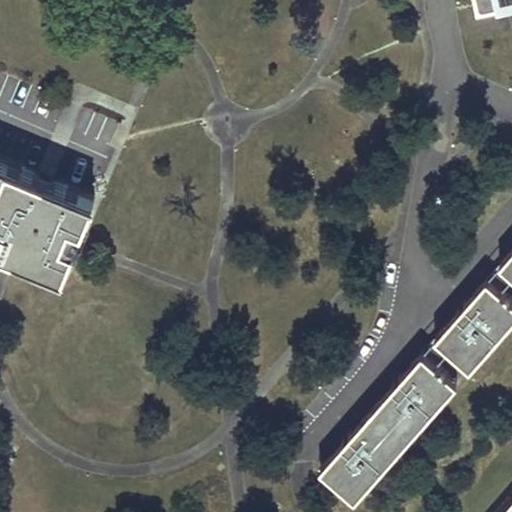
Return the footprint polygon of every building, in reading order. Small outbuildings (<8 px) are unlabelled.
[(0,244),(12,249),(64,271),(76,243),(63,238),(71,218),(83,224),(95,195),(0,156),(0,244)] [(76,243),(83,224),(71,218),(63,238),(76,243)] [(511,270),(511,247),(500,260),(511,270)] [(511,270),(500,260),(487,275),(501,287),(511,274),(511,270)] [(449,346),(470,365),(511,317),(511,296),(501,287),(487,275),(436,334),(449,346)] [(436,334),(423,349),(436,361),(449,346),(436,334)] [(356,496),(457,379),(436,361),(423,349),(321,465),(356,496)] [(511,511),(511,497),(498,511),(511,511)]
